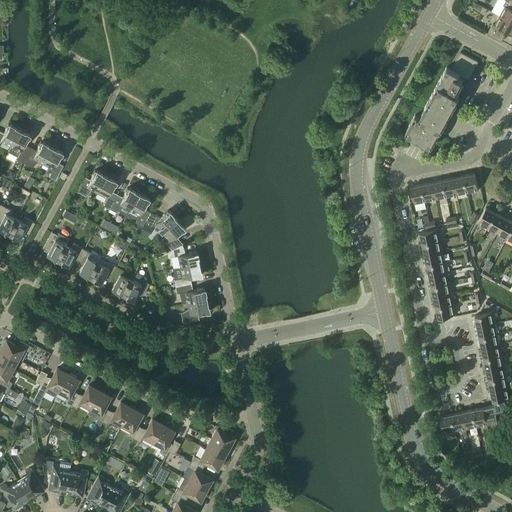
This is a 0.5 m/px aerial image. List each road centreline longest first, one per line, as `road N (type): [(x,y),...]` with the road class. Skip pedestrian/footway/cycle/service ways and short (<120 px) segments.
road 1 (residential): [(0,96),(200,202),(237,342)]
road 2 (tertiary): [(429,14),(358,158),(384,313)]
road 3 (residential): [(253,413),(181,417),(0,316)]
road 4 (residential): [(425,343),(393,183),(404,171),(472,156),(484,138)]
road 5 (residential): [(237,342),(152,344),(17,273)]
road 6 (tertiary): [(384,313),(416,450),(442,480),(480,503)]
